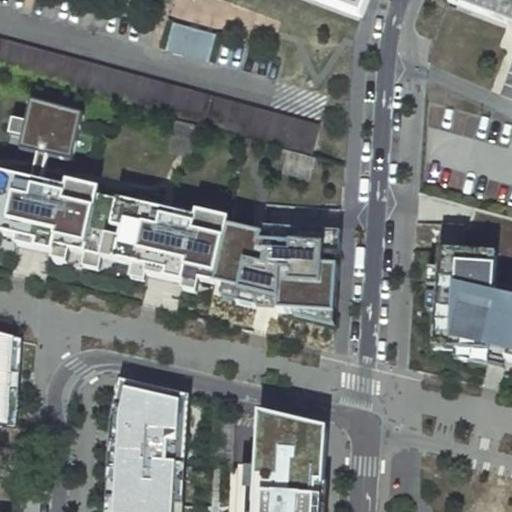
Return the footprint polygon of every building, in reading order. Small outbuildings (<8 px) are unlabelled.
[(314,0),(362,18),(369,0),(314,0)] [(511,0),(448,0),(449,0),(492,17),(494,11),(511,17),(511,0)] [(511,17),(494,11),(492,17),(511,24),(511,17)] [(217,36),(174,24),(167,50),(210,61),(217,36)] [(0,41),(0,72),(75,93),(177,120),(199,126),(288,150),(311,157),(319,128),(0,41)] [(84,116),(31,104),(21,151),(39,155),(41,156),(43,147),(50,149),(48,157),(49,158),(73,163),(84,116)] [(194,149),(199,126),(177,120),(171,143),(194,149)] [(49,186),(69,191),(71,185),(45,179),(47,169),(49,158),(48,157),(50,149),(43,147),(41,156),(39,155),(37,166),(33,183),(34,183),(32,191),(47,194),(49,186)] [(311,157),(288,150),(282,173),(310,181),(316,158),(311,157)] [(33,183),(0,175),(0,235),(20,240),(18,247),(55,255),(56,249),(150,270),(148,277),(185,285),(187,279),(241,291),(238,304),(257,308),(257,307),(259,297),(279,301),(279,308),(278,312),(336,316),(340,268),(325,267),(325,254),(340,255),(341,232),(264,227),(263,236),(199,221),(178,216),(177,224),(154,219),(156,211),(155,211),(69,191),(49,186),(47,194),(32,191),(34,183),(33,183)] [(155,211),(156,211),(154,219),(177,224),(178,216),(199,221),(200,215),(156,205),(155,211)] [(465,225),(443,224),(434,350),(491,354),(496,289),(498,256),(463,253),(465,225)] [(325,267),(340,268),(340,255),(325,254),(325,267)] [(496,289),(491,354),(506,361),(511,337),(511,293),(508,292),(508,291),(496,289)] [(257,307),(279,308),(279,301),(259,297),(257,307)] [(16,341),(0,336),(0,426),(10,428),(16,341)] [(177,511),(182,399),(120,385),(118,394),(113,415),(108,485),(106,511),(177,511)] [(319,511),(325,429),(260,415),(256,470),(231,469),(228,511),(319,511)]
